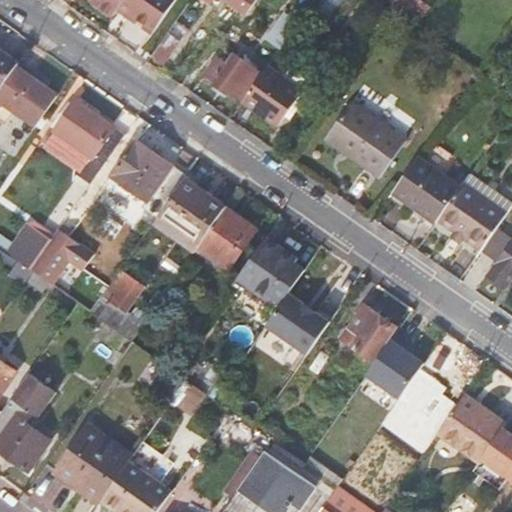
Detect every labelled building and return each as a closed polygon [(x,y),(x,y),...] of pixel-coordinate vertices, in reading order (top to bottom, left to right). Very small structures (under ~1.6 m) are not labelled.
[(94,0),(117,16),(121,12),(131,19),(134,16),(159,33),(182,0),(94,0)] [(230,0),(248,12),(256,0),(230,0)] [(396,0),(388,12),(393,16),(395,17),(407,0),(396,0)] [(287,14),(270,40),(283,49),(301,23),(287,14)] [(188,31),(177,24),(154,57),(165,65),(188,31)] [(308,50),(292,39),(282,53),(299,65),(308,50)] [(17,68),(21,62),(0,47),(0,89),(1,91),(17,68)] [(233,96),(235,93),(247,101),(265,74),(238,56),(231,65),(221,57),(209,75),(219,81),(217,85),(233,96)] [(37,126),(57,97),(17,68),(1,91),(0,92),(0,120),(7,126),(17,112),(37,126)] [(270,70),(245,104),(266,119),(288,82),(270,70)] [(288,82),(266,119),(280,129),(305,94),(288,82)] [(316,102),(327,110),(336,97),(325,89),(316,102)] [(336,97),(327,110),(332,113),(341,100),(336,97)] [(78,102),(47,146),(73,164),(76,159),(87,166),(93,157),(95,157),(116,129),(78,102)] [(383,178),(406,143),(353,106),(329,140),(383,178)] [(87,166),(99,175),(125,136),(116,129),(95,157),(93,157),(87,166)] [(145,206),(160,217),(164,212),(186,179),(187,177),(136,141),(114,174),(120,178),(135,189),(149,199),(145,206)] [(73,164),(84,171),(87,166),(76,159),(73,164)] [(462,191),(420,161),(395,196),(438,227),(439,225),(462,191)] [(115,183),(132,194),(135,189),(120,178),(115,183)] [(186,179),(164,212),(192,233),(213,198),(186,179)] [(439,225),(482,254),(510,215),(466,185),(462,191),(439,225)] [(213,198),(192,233),(205,241),(228,208),(213,198)] [(226,212),(201,250),(231,270),(257,233),(226,212)] [(53,285),(80,304),(94,314),(123,271),(69,235),(74,229),(65,223),(54,240),(32,271),(37,274),(53,285)] [(140,224),(119,254),(129,262),(150,231),(140,224)] [(33,226),(11,256),(32,271),(54,240),(33,226)] [(299,262),(269,241),(241,282),(282,311),(291,297),(307,274),(296,266),(299,262)] [(511,249),(497,271),(511,281),(511,249)] [(123,271),(94,314),(128,338),(140,320),(129,313),(147,287),(123,271)] [(511,283),(511,281),(497,271),(491,279),(507,290),(511,283)] [(30,283),(47,294),(53,285),(37,274),(30,283)] [(306,307),(291,297),(282,311),(265,335),(269,337),(268,338),(275,342),(306,363),(332,325),(318,315),(317,317),(304,309),(306,307)] [(395,329),(367,309),(352,329),(365,338),(356,351),(372,363),(395,329)] [(140,320),(128,338),(134,342),(147,324),(140,320)] [(0,396),(18,374),(0,360),(0,396)] [(34,427),(64,388),(37,370),(0,421),(0,449),(30,471),(53,440),(34,427)] [(466,398),(469,394),(457,385),(461,379),(447,370),(425,400),(452,419),(466,398)] [(188,382),(174,372),(155,398),(170,408),(188,382)] [(201,408),(209,396),(188,382),(170,408),(166,415),(173,420),(164,434),(177,443),(186,430),(204,442),(219,422),(201,408)] [(508,427),(466,398),(452,419),(440,435),(481,465),(505,430),(508,427)] [(481,465),(475,473),(501,492),(510,479),(511,480),(511,435),(505,430),(481,465)] [(56,480),(101,510),(103,506),(130,467),(133,462),(89,432),(56,480)] [(307,511),(322,491),(269,454),(228,511),(307,511)] [(130,467),(103,506),(112,511),(163,511),(174,497),(130,467)] [(380,476),(398,488),(403,480),(386,468),(380,476)] [(380,476),(373,471),(364,484),(389,501),(398,488),(380,476)] [(373,511),(342,490),(326,511),(373,511)]
